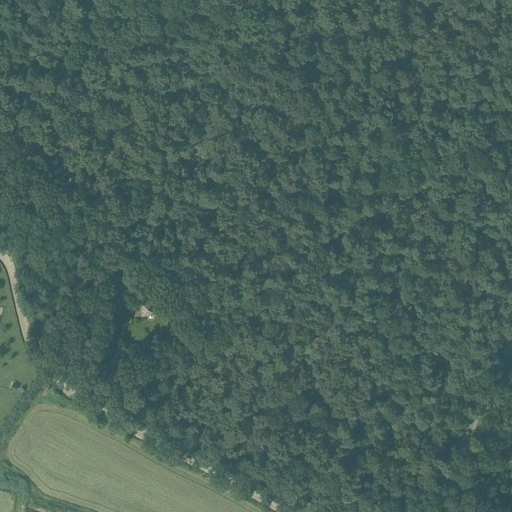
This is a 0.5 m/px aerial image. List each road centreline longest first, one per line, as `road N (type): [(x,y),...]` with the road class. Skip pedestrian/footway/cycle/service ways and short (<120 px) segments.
road 1 (track): [(445,145),(5,257)]
road 2 (unknown): [(332,173),(341,248),(314,378),(353,400),(425,389),(511,419)]
road 3 (unclassified): [(290,511),(55,381),(29,341),(0,254)]
road 4 (unclassified): [(435,511),(511,352)]
